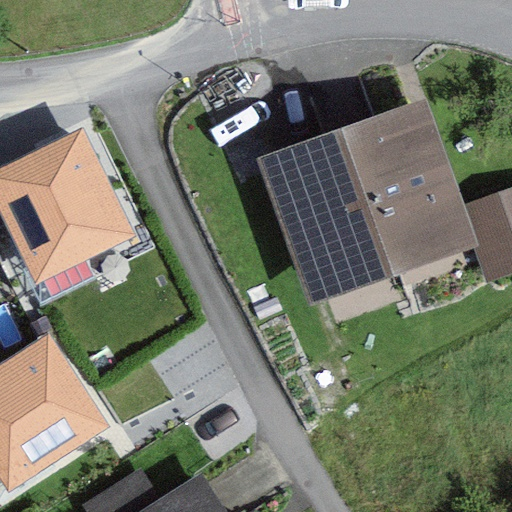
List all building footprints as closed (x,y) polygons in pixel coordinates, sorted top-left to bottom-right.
[(0,147),(0,176),(39,266),(143,222),(93,107),(0,147)] [(282,170),(321,280),(453,233),(414,123),(282,170)] [(511,197),(470,213),(490,270),(511,262),(511,197)] [(0,453),(11,473),(117,415),(61,313),(0,346),(0,453)] [(98,511),(216,511),(200,486),(162,510),(141,476),(94,506),(98,511)]
